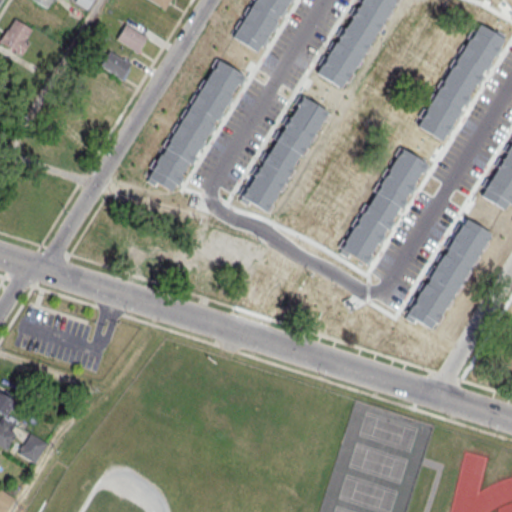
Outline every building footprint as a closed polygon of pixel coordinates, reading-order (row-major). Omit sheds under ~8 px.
[(32,0),(45,8),(49,0),(32,0)] [(75,0),(92,0),(86,10),(74,2),(75,0)] [(151,0),(163,8),(167,0),(151,0)] [(273,0),(253,33),(234,21),(246,0),(273,0)] [(358,0),(393,0),(340,91),(314,75),(358,0)] [(509,28),(511,21),(511,0),(497,0),(489,18),(509,28)] [(14,17),(0,39),(0,41),(21,55),(29,42),(25,39),(32,28),(14,17)] [(501,36),(476,21),(413,123),(439,139),(501,36)] [(136,51),(145,37),(124,23),(115,38),(136,51)] [(277,72),(227,42),(216,60),(265,90),(277,72)] [(120,77),(129,63),(108,49),(99,64),(120,77)] [(240,75),(216,60),(144,177),(168,192),(240,75)] [(117,102),(125,89),(95,72),(88,85),(117,102)] [(341,95),(319,84),(289,143),(310,155),(341,95)] [(248,118),(198,88),(188,106),(237,136),(248,118)] [(326,112),(300,98),(242,195),(267,210),(326,112)] [(396,164),(414,175),(447,116),(428,106),(396,164)] [(88,149),(99,127),(70,112),(59,134),(88,149)] [(511,193),(511,143),(479,197),(501,211),(511,193)] [(420,163),(396,148),(333,249),(357,264),(420,163)] [(486,232),(464,217),(402,310),(425,325),(486,232)] [(350,333),(361,312),(305,282),(294,303),(350,333)] [(421,354),(431,335),(374,306),(365,325),(421,354)] [(0,446),(4,449),(14,433),(10,431),(14,424),(1,415),(0,416),(0,446)] [(29,433),(17,453),(33,463),(45,443),(29,433)] [(0,488),(0,511),(3,511),(13,497),(0,488)]
